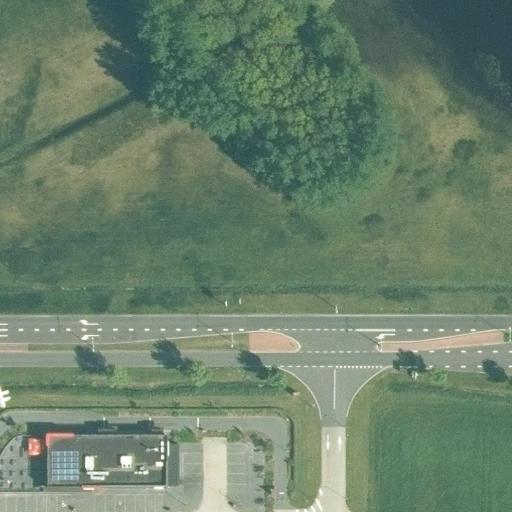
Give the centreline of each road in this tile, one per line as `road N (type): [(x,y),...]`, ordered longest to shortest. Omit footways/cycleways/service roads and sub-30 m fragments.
road 1 (secondary): [(0,360),(511,361)]
road 2 (secondary): [(511,324),(0,324)]
